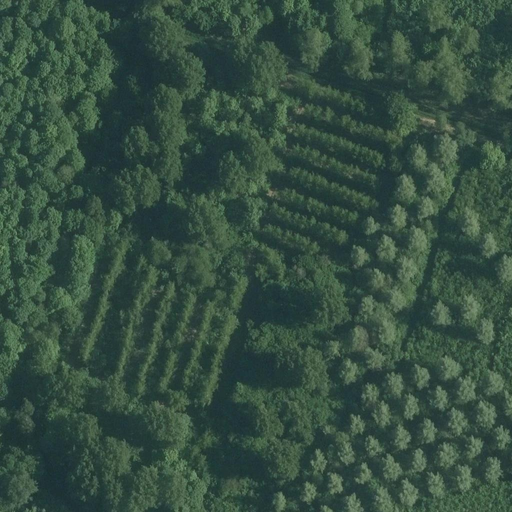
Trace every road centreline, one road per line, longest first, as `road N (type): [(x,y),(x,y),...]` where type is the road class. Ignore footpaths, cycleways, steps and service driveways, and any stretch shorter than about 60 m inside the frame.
road 1 (track): [(174,0),(38,463),(49,511)]
road 2 (track): [(511,128),(99,0)]
